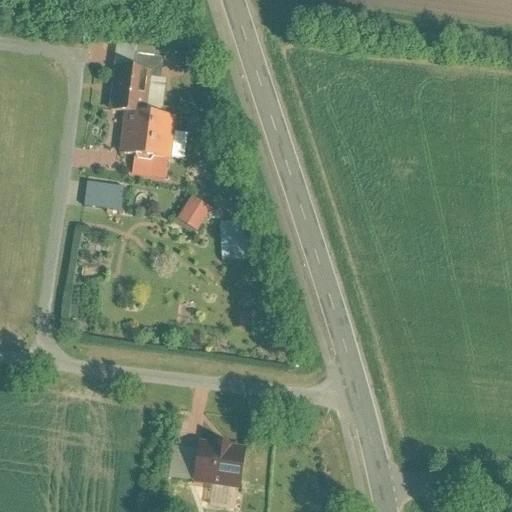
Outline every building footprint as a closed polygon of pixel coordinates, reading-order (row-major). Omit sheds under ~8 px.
[(167,73),(169,51),(125,47),(123,69),(154,72),(167,73)] [(154,72),(123,69),(118,112),(133,113),(149,115),(154,72)] [(149,115),(133,113),(128,155),(142,156),(172,159),(177,160),(181,119),(149,115)] [(172,159),(142,156),(139,179),(170,182),(172,159)] [(129,189),(94,185),(91,207),(126,211),(129,189)] [(218,211),(199,198),(183,221),(202,234),(218,211)] [(247,224),(227,225),(229,261),(249,260),(247,224)] [(249,450),(201,445),(200,453),(197,482),(245,488),(249,450)] [(174,480),(197,482),(200,453),(177,451),(174,480)]
